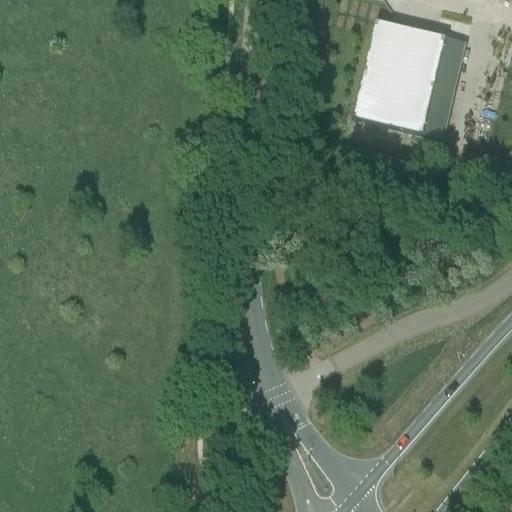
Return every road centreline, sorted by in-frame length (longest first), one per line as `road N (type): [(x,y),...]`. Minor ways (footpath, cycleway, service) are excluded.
road 1 (tertiary): [(274,401),(253,342),(245,281),(265,0)]
road 2 (unclassified): [(511,279),(274,401)]
road 3 (primary): [(511,329),(355,497)]
road 4 (tertiary): [(355,497),(274,401)]
